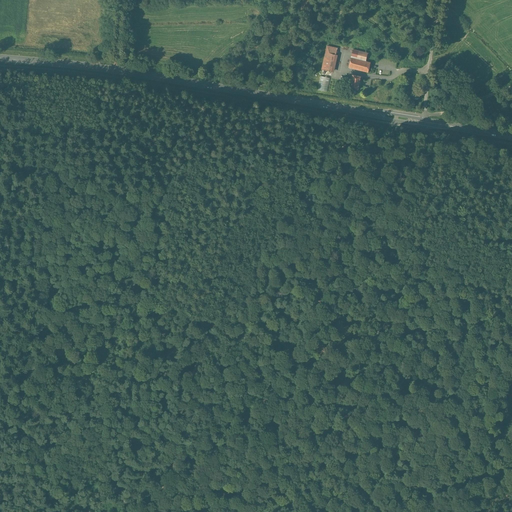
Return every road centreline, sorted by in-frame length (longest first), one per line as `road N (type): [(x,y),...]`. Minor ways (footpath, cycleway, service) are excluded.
road 1 (track): [(151,511),(190,388),(238,278),(318,169),(394,125)]
road 2 (primary): [(423,121),(0,58)]
road 3 (track): [(137,511),(164,159)]
road 4 (track): [(44,145),(35,359),(0,390)]
road 5 (track): [(134,511),(82,466),(24,449),(0,415)]
